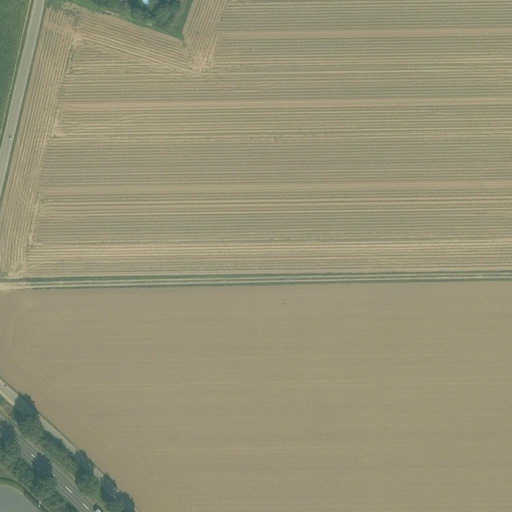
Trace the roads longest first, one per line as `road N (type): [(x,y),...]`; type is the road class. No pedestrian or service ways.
road 1 (track): [(0,289),(511,278)]
road 2 (unclassified): [(39,0),(0,179)]
road 3 (unclassified): [(0,386),(131,511)]
road 4 (primary): [(89,511),(0,427)]
